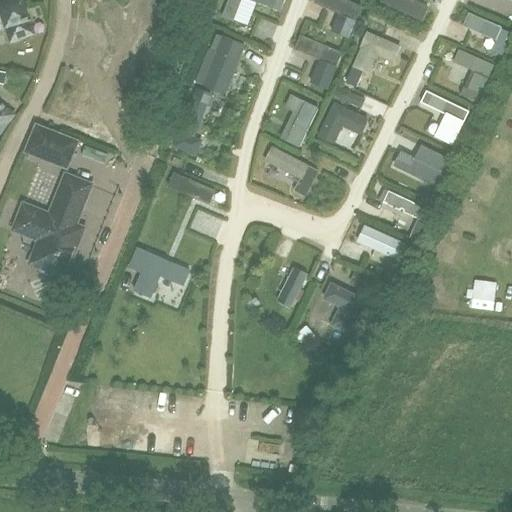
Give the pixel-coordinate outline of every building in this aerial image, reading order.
[(242,0),(247,0),(279,12),(283,1),(280,0),(228,0),(222,16),(234,21),(242,0)] [(361,7),(343,0),(315,0),(314,4),(339,14),(331,32),(348,39),(361,7)] [(21,1),(0,7),(0,29),(8,27),(12,40),(32,34),(28,23),(29,23),(28,20),(27,20),(21,1)] [(354,67),(368,73),(376,55),(384,59),(385,61),(392,64),(394,63),(397,56),(396,54),(399,48),(368,34),(354,67)] [(327,90),(341,54),(300,37),(295,51),(320,61),(311,84),(327,90)] [(236,44),(233,54),(259,63),(263,52),(236,44)] [(459,52),(454,63),(475,73),(467,90),(463,89),(460,96),(479,104),(495,69),(459,52)] [(203,86),(225,96),(239,62),(217,53),(203,86)] [(87,88),(68,85),(66,96),(62,96),(58,114),(67,115),(65,125),(88,129),(90,120),(105,122),(109,100),(92,97),(91,100),(85,99),(85,95),(87,88)] [(427,93),(421,104),(446,115),(436,137),(453,146),(469,113),(427,93)] [(319,138),(334,145),(342,127),(360,135),(367,121),(335,105),(319,138)] [(0,132),(12,116),(3,109),(3,108),(1,107),(0,107),(0,132)] [(194,137),(202,118),(187,111),(172,148),(196,157),(202,141),(194,137)] [(26,153),(52,163),(67,169),(78,143),(37,127),(26,153)] [(108,167),(111,158),(85,149),(82,158),(108,167)] [(318,172),(273,149),(266,163),(300,180),(294,192),(305,197),(311,186),(318,172)] [(402,154),(395,167),(438,188),(445,175),(442,173),(448,161),(436,154),(429,167),(415,160),(402,154)] [(50,217),(35,210),(24,206),(14,232),(40,243),(31,265),(37,267),(38,268),(39,271),(41,273),(44,275),(47,276),(49,277),(52,277),(55,277),(58,276),(64,278),(84,230),(75,227),(91,187),(67,177),(50,217)] [(348,240),(344,249),(399,273),(411,246),(367,227),(359,244),(348,240)] [(413,231),(410,239),(420,244),(423,236),(413,231)] [(138,250),(130,268),(137,271),(145,253),(138,250)] [(143,273),(135,292),(151,299),(160,277),(183,287),(189,273),(151,256),(143,273)] [(300,308),(313,275),(296,268),(283,301),(300,308)] [(332,326),(346,333),(361,300),(331,286),(324,300),(340,308),(332,326)] [(311,326),(298,336),(307,348),(320,337),(311,326)] [(49,440),(63,445),(84,384),(71,379),(49,440)]
